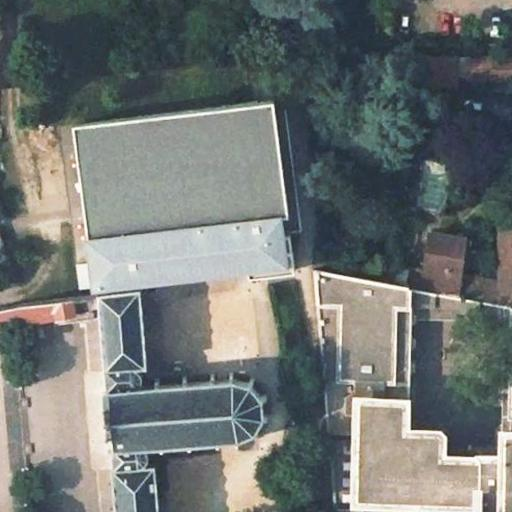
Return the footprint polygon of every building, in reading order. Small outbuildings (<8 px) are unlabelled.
[(427,56),(411,56),(411,66),(427,66),(427,56)] [(511,57),(467,57),(467,81),(511,80),(511,57)] [(73,124),(94,287),(248,268),(249,276),(295,271),(292,233),(278,234),(276,216),(289,214),(275,99),(73,124)] [(511,226),(499,226),(499,294),(499,302),(511,304),(511,226)] [(452,232),(429,228),(429,233),(452,237),(452,232)] [(452,237),(429,233),(424,278),(423,284),(461,293),(462,281),(466,239),(452,237)] [(386,276),(333,264),(337,506),(357,507),(357,500),(479,503),(478,511),(511,511),(511,431),(503,431),(503,455),(480,455),(480,456),(443,456),(442,455),(442,434),(439,431),(405,430),(408,315),(409,281),(386,276)] [(414,282),(409,281),(408,315),(501,317),(506,322),(506,336),(511,337),(511,310),(511,304),(499,302),(494,300),(461,293),(423,284),(414,282)] [(494,287),(462,281),(461,293),(494,300),(494,294),(494,287)] [(161,285),(141,288),(142,295),(162,293),(161,285)] [(141,288),(98,293),(99,306),(104,371),(105,370),(137,369),(148,369),(142,295),(141,288)] [(0,326),(99,306),(98,293),(85,295),(25,303),(0,307),(0,326)] [(137,369),(105,370),(107,391),(102,392),(102,395),(105,395),(106,404),(102,404),(102,408),(105,407),(107,432),(104,432),(104,436),(109,435),(110,444),(106,444),(107,448),(112,447),(113,468),(145,465),(149,458),(148,451),(143,446),(159,444),(160,451),(165,451),(164,444),(187,442),(188,449),(193,448),(192,441),(215,439),(216,446),(221,446),(220,439),(234,438),(235,445),(240,444),(239,437),(252,432),(257,437),(260,434),(256,428),(262,417),(269,419),(271,414),(264,412),(263,399),(269,397),(267,392),(261,395),(252,385),(256,379),(252,376),(248,383),(234,379),(233,372),(229,372),(229,379),(215,381),(214,373),(210,374),(210,381),(187,383),(186,376),(182,377),(182,384),(159,386),(159,379),(154,379),(155,386),(138,388),(142,381),(142,375),(137,369)] [(145,465),(113,468),(112,468),(115,511),(159,511),(156,464),(145,465)]
